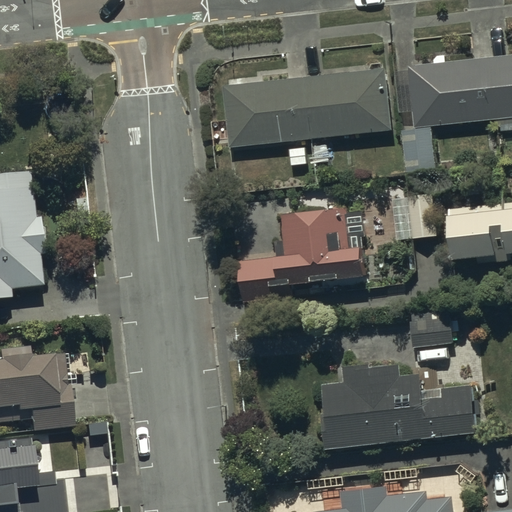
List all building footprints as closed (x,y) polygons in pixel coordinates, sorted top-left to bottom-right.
[(511,60),(410,70),(410,74),(398,75),(401,117),(413,116),(414,131),(500,124),(501,135),(511,134),(511,60)] [(389,75),(225,91),(230,150),(394,135),(389,75)] [(433,133),(403,136),(407,176),(437,173),(433,133)] [(0,295),(42,292),(39,263),(44,263),(41,229),(34,229),(30,178),(0,180),(0,295)] [(511,206),(449,213),(454,267),(511,261),(511,206)] [(284,244),(277,244),(278,261),(242,264),(245,306),(295,303),(294,291),(342,288),(342,286),(367,284),(365,256),(351,257),(349,224),(340,225),(340,216),(283,220),(284,244)] [(452,316),(411,320),(414,351),(455,348),(452,316)] [(3,370),(0,370),(0,428),(30,426),(31,437),(74,434),(71,390),(67,390),(65,359),(52,360),(52,365),(29,366),(29,362),(3,364),(3,370)] [(346,388),(324,390),(327,420),(325,420),(329,456),(477,441),(472,392),(426,397),(424,379),(403,381),(402,370),(391,371),(391,366),(344,371),(346,388)] [(0,511),(64,511),(62,486),(53,487),(52,477),(33,479),(30,444),(0,446),(0,511)] [(430,498),(387,501),(387,493),(342,496),(342,511),(455,511),(455,502),(431,504),(430,498)]
